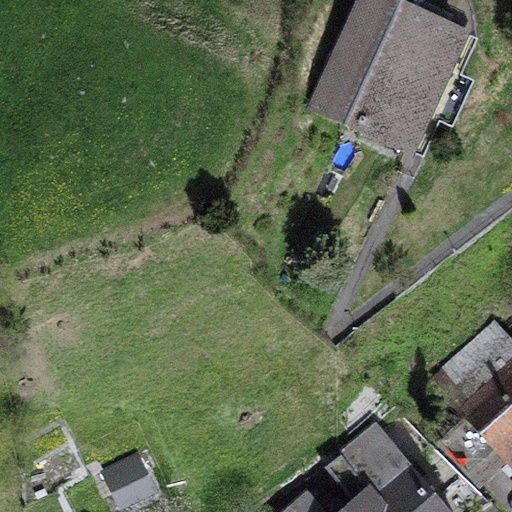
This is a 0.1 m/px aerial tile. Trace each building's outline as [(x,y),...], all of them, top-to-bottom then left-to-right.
[(382,0),(365,0),(316,107),(395,143),(447,30),(382,0)] [(424,114),(436,120),(457,75),(444,69),(460,35),(447,30),(395,143),(407,149),(424,114)] [(511,464),(511,329),(503,337),(494,326),(435,378),(438,381),(410,411),(469,476),(500,450),(510,462),(511,464)] [(483,511),(491,505),(427,441),(402,462),(376,430),(327,471),(356,505),(347,511),(346,511),(338,502),(326,511),(320,511),(311,500),(296,511),(483,511)] [(469,476),(479,488),(510,462),(500,450),(469,476)] [(121,506),(150,492),(137,466),(109,479),(121,506)] [(274,511),(296,511),(311,500),(301,489),(274,511)]
